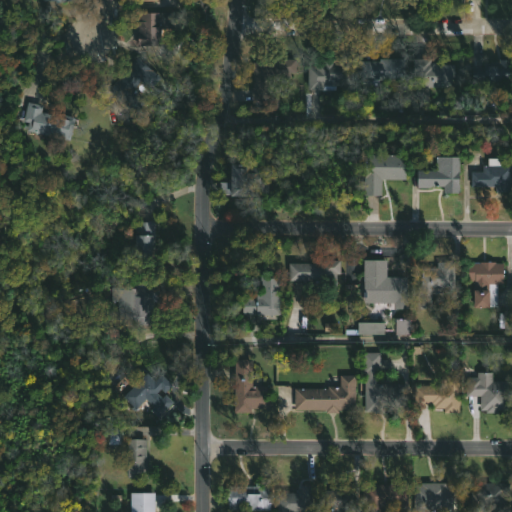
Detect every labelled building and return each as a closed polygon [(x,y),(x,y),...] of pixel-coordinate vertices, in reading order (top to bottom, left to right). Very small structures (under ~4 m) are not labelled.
[(164,29),(164,46),(146,47),(146,39),(137,39),(138,13),(182,14),(183,29),(164,29)] [(507,79),(469,79),(469,66),(481,66),(481,63),(492,63),(492,60),(495,60),(495,56),(506,56),(507,79)] [(147,100),(135,114),(107,89),(135,57),(159,78),(143,97),(147,100)] [(453,65),(452,88),(411,87),(413,57),(428,57),(428,62),(433,62),(433,64),(453,65)] [(268,103),(250,103),(251,62),(267,62),(267,58),(297,58),(297,73),(288,73),(288,90),(268,90),(268,103)] [(352,61),(351,89),(335,89),(335,90),(307,89),(307,66),(313,66),(313,61),(320,61),(320,58),(325,58),(325,60),(352,61)] [(379,85),(355,85),(355,61),(379,61),(379,58),(389,58),(389,80),(379,80),(379,85)] [(39,112),(45,114),(46,110),(73,117),(68,138),(65,137),(64,140),(51,137),(51,139),(32,135),(32,132),(25,131),(27,122),(9,118),(13,99),(41,105),(39,112)] [(367,195),(364,195),(364,154),(404,154),(404,179),(380,179),(380,195),(367,195)] [(458,156),(458,159),(462,159),(462,165),(458,165),(458,193),(442,193),(442,187),(416,187),(416,170),(434,170),(434,156),(458,156)] [(496,157),(496,165),(506,165),(505,187),(469,186),(470,171),(481,171),(482,165),(485,165),(485,157),(496,157)] [(268,168),(267,192),(248,192),(248,200),(229,200),(229,195),(221,195),(222,182),(228,182),(229,164),(247,164),(247,167),(268,168)] [(153,256),(132,256),(132,235),(135,235),(135,222),(154,222),(153,256)] [(335,274),(335,287),(318,287),(318,281),(287,281),(287,263),(315,263),(315,260),(338,260),(338,274),(335,274)] [(385,260),(385,276),(406,276),(407,309),(392,309),(392,303),(363,303),(363,260),(385,260)] [(430,308),(416,308),(416,290),(420,290),(421,268),(436,268),(436,262),(453,262),(453,287),(430,287),(430,308)] [(494,262),(501,263),(501,284),(496,284),(496,306),(472,307),(472,281),(467,281),(468,262),(494,262)] [(262,314),(262,328),(244,327),(245,315),(229,315),(230,296),(255,296),(256,276),(282,276),(281,314),(262,314)] [(163,285),(162,302),(154,302),(153,315),(150,315),(150,326),(127,325),(128,309),(116,308),(116,301),(110,301),(110,287),(133,288),(133,279),(150,280),(150,283),(163,283),(163,285)] [(394,319),(395,335),(410,335),(409,319),(394,319)] [(382,334),(356,334),(356,322),(383,322),(382,334)] [(379,369),(379,374),(375,373),(375,383),(403,384),(403,406),(383,406),(383,413),(363,411),(364,373),(360,373),(360,352),(379,352),(379,369)] [(251,374),(251,386),(268,386),(268,409),(248,409),(248,413),(232,412),(232,359),(251,359),(251,374)] [(492,373),(492,381),(510,381),(509,411),(496,411),(496,413),(484,413),(484,411),(479,410),(479,396),(465,395),(465,378),(476,378),(476,372),(492,373)] [(148,373),(157,382),(164,374),(175,385),(167,393),(156,383),(151,387),(170,406),(159,417),(152,410),(156,406),(148,398),(136,409),(115,386),(125,376),(135,386),(148,373)] [(337,410),(337,413),(324,413),(324,411),(293,410),(293,389),(326,389),(326,386),(339,386),(339,375),(354,375),(354,410),(337,410)] [(459,377),(459,413),(443,413),(443,408),(434,408),(434,405),(414,405),(414,385),(445,385),(445,377),(459,377)] [(144,439),(146,477),(126,478),(125,440),(144,439)] [(269,483),(269,511),(227,509),(227,486),(255,486),(255,482),(269,483)] [(352,483),(351,511),(318,511),(318,490),(337,490),(337,483),(352,483)] [(444,483),(444,486),(456,486),(456,509),(451,509),(451,511),(441,511),(441,509),(412,509),(413,485),(420,485),(420,483),(444,483)] [(505,506),(470,506),(470,483),(507,483),(507,496),(505,496),(505,506)] [(382,511),(361,511),(361,484),(406,485),(406,507),(383,507),(382,511)] [(311,490),(311,511),(277,511),(277,493),(295,494),(295,485),(311,485),(311,490)] [(156,500),(156,511),(132,511),(133,492),(156,492),(156,500)]
